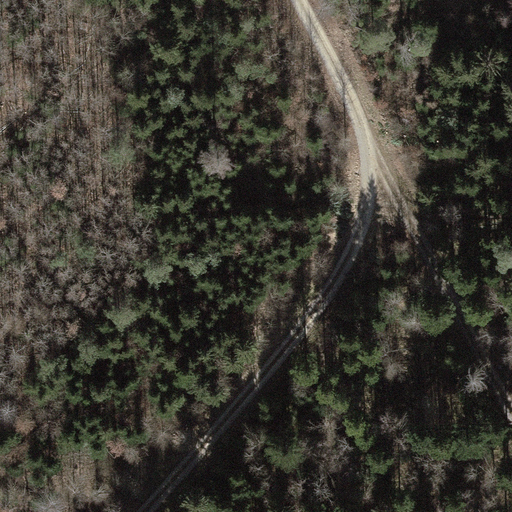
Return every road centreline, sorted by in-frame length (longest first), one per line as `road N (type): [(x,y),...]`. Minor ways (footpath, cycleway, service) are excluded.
road 1 (track): [(295,0),(380,182),(351,257),(295,331),(130,511)]
road 2 (track): [(380,182),(511,412)]
